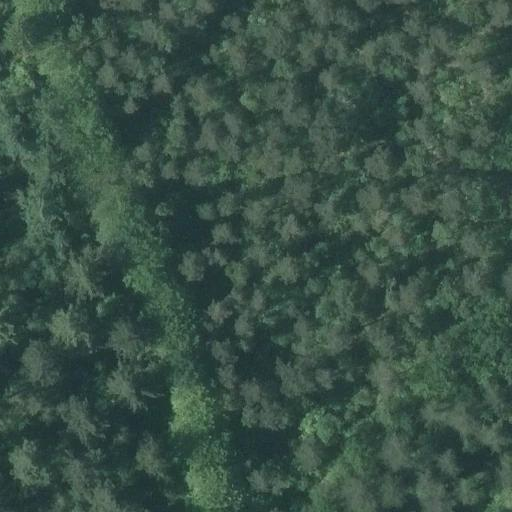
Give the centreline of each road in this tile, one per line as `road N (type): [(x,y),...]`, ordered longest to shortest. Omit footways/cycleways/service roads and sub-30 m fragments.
road 1 (unknown): [(511,312),(413,393),(309,511)]
road 2 (track): [(511,306),(511,154)]
